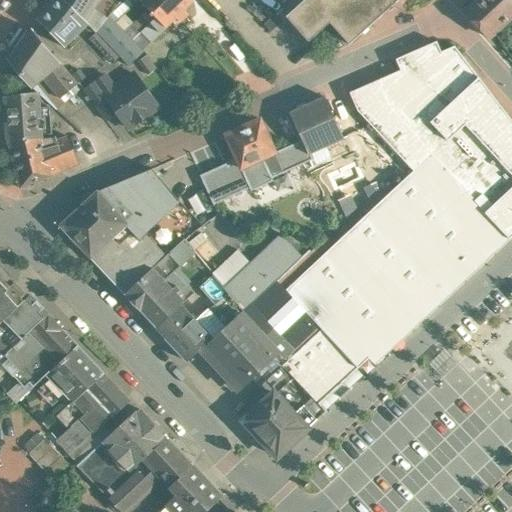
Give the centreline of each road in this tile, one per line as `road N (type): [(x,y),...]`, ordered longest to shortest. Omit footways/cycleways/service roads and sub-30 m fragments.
road 1 (tertiary): [(15,234),(297,511)]
road 2 (residential): [(450,18),(207,127)]
road 3 (residential): [(207,127),(52,200),(15,234)]
